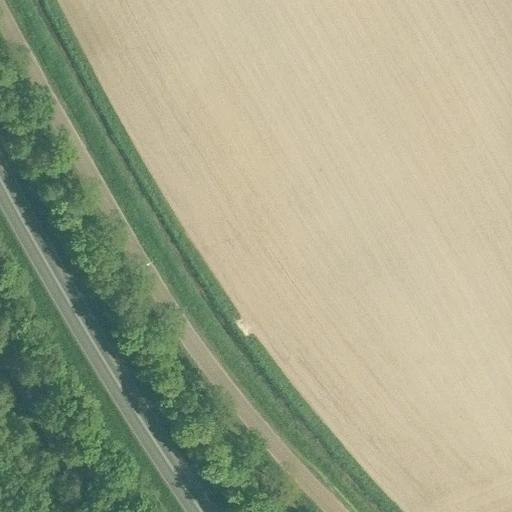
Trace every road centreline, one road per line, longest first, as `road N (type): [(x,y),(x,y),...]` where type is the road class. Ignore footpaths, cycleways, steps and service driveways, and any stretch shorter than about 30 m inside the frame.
road 1 (unclassified): [(334,511),(195,347),(0,9)]
road 2 (trunk): [(198,511),(94,352),(0,180)]
road 3 (unclassified): [(97,511),(0,338)]
